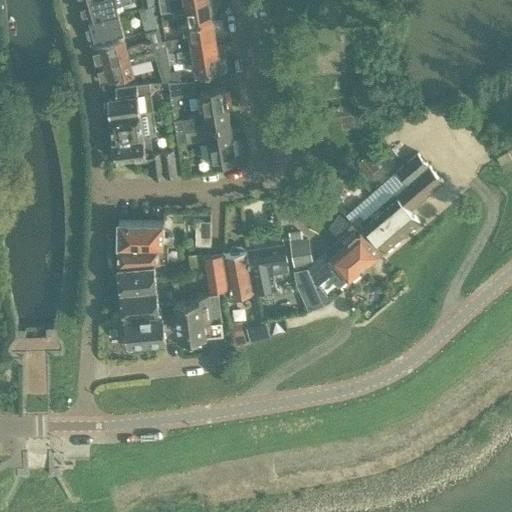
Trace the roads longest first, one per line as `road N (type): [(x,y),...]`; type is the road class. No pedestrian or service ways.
road 1 (unclassified): [(83,427),(229,414),(370,385),(420,357),(511,275)]
road 2 (residential): [(99,189),(219,189),(270,178),(238,0)]
road 3 (residential): [(83,427),(99,189)]
road 4 (residential): [(67,0),(91,87),(99,189)]
